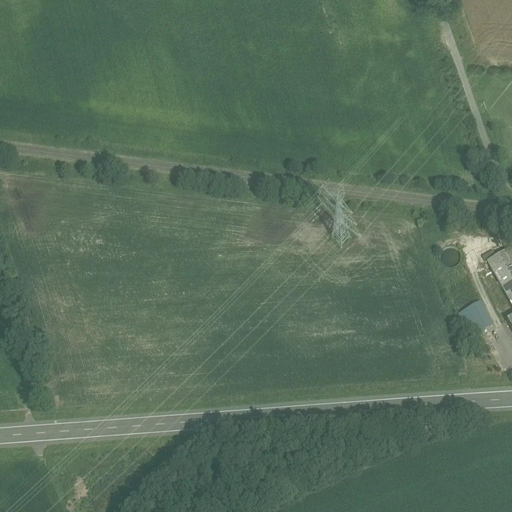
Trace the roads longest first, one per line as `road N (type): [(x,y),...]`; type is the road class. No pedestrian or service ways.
road 1 (secondary): [(0,436),(511,399)]
road 2 (unclassified): [(511,187),(493,168),(437,0)]
